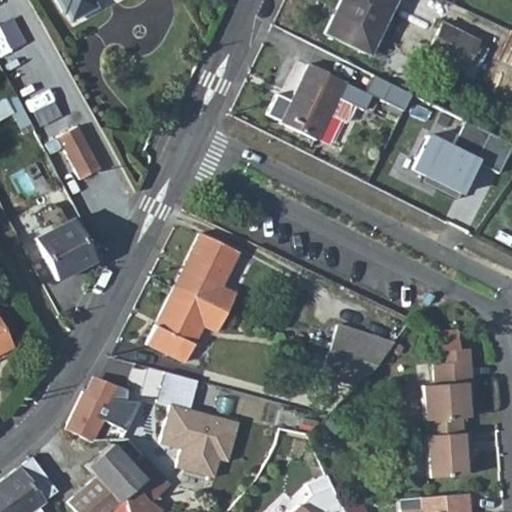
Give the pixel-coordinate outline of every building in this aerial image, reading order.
[(53,0),(59,9),(62,8),(68,18),(94,5),(91,0),(53,0)] [(383,20),(392,0),(337,0),(322,32),(362,52),(378,18),(383,20)] [(464,66),(476,39),(441,22),(428,50),(464,66)] [(371,93),(307,62),(280,120),(315,137),(336,94),(363,108),(371,93)] [(42,147),(12,91),(0,97),(0,116),(8,112),(20,134),(16,136),(24,150),(32,145),(34,151),(42,147)] [(511,147),(467,124),(454,149),(432,137),(413,172),(465,199),(482,167),(499,175),(511,150),(511,147)] [(96,168),(73,125),(55,135),(77,178),(96,168)] [(90,261),(68,219),(32,238),(54,279),(90,261)] [(236,254),(198,234),(171,289),(223,314),(232,295),(219,288),(236,254)] [(212,335),(223,314),(171,289),(145,345),(182,363),(200,329),(212,335)] [(0,352),(9,347),(0,328),(0,352)] [(330,351),(378,365),(394,345),(337,328),(330,351)] [(444,351),(464,350),(463,332),(443,333),(444,351)] [(444,351),(445,365),(436,365),(438,385),(425,385),(428,420),(468,418),(466,386),(471,385),(469,350),(464,350),(444,351)] [(370,375),(378,365),(330,351),(322,375),(360,387),(370,375)] [(201,381),(165,371),(157,401),(171,405),(160,444),(182,450),(177,468),(215,478),(220,461),(229,464),(240,423),(193,410),(201,381)] [(91,375),(84,391),(111,396),(116,385),(91,375)] [(116,385),(111,396),(122,399),(124,395),(126,389),(116,385)] [(81,392),(66,429),(92,440),(107,441),(109,445),(122,434),(124,435),(136,402),(131,400),(132,396),(124,395),(122,399),(111,396),(84,391),(82,390),(81,392)] [(473,454),(472,433),(429,436),(431,479),(469,476),(467,455),(473,454)] [(153,498),(169,485),(142,455),(126,437),(124,435),(122,434),(109,445),(140,482),(105,511),(158,511),(160,510),(155,505),(157,502),(153,498)] [(105,511),(140,482),(109,445),(86,465),(95,477),(68,503),(75,511),(105,511)] [(17,468),(0,479),(0,511),(41,511),(38,507),(42,503),(40,501),(55,490),(31,457),(17,468)] [(423,497),(423,511),(473,511),(472,493),(423,497)] [(340,503),(344,511),(368,511),(364,501),(340,503)]
